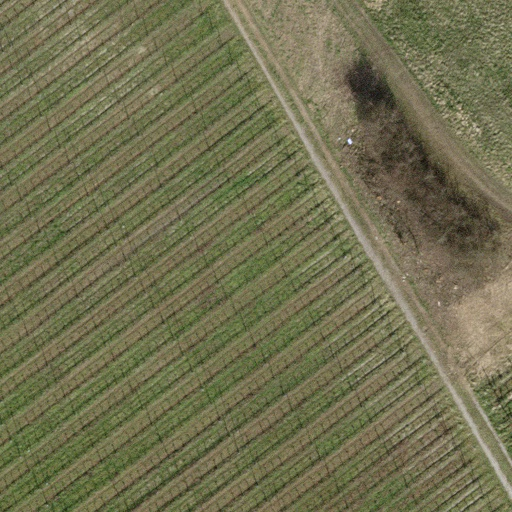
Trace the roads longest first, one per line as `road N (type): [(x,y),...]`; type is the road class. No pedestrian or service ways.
road 1 (track): [(240,0),(470,392),(511,479)]
road 2 (track): [(354,0),(481,175),(511,195)]
